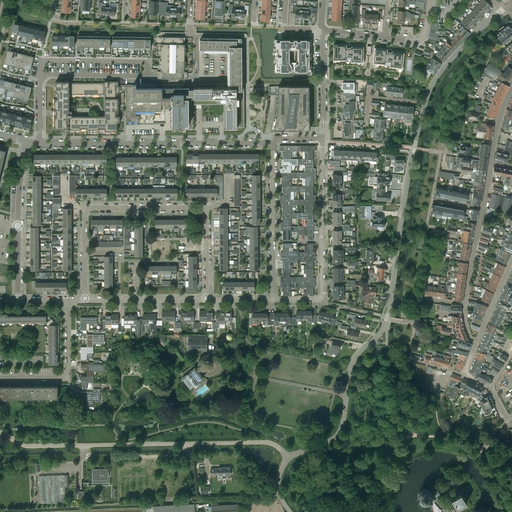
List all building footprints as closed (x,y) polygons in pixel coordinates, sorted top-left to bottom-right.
[(89,11),(90,0),(79,0),(79,7),(83,7),(82,10),(89,11)] [(150,8),(149,15),(157,15),(158,2),(153,1),(152,0),(148,0),(148,8),(150,8)] [(238,9),(238,17),(241,18),(241,19),(244,19),(244,18),(245,15),(248,16),(248,8),(249,0),(244,0),(244,8),(245,8),(245,10),(238,9)] [(482,0),(479,3),(488,12),(490,10),(489,8),(491,6),(484,0),(482,0)] [(223,16),(224,1),(216,1),(215,16),(223,16)] [(101,14),(108,15),(109,7),(105,7),(105,4),(102,4),(103,2),(99,2),(99,10),(102,10),(101,14)] [(109,7),(108,15),(115,15),(115,11),(118,11),(119,3),(115,3),(115,7),(109,7)] [(166,16),(173,16),(173,8),(167,8),(167,3),(164,3),(163,11),(167,11),(166,16)] [(487,13),(488,12),(479,3),(476,7),(484,14),(486,12),(487,13)] [(180,9),(173,8),(173,16),(179,17),(179,13),(183,13),(183,5),(180,4),(180,9)] [(231,17),(238,17),(238,9),(232,9),(232,5),(229,5),(229,12),(232,12),(231,17)] [(295,18),(302,18),(302,10),(296,10),(296,6),(293,6),(292,13),(295,14),(295,18)] [(302,10),(302,18),(308,19),(309,15),(312,15),(312,7),(309,7),(309,11),(302,10)] [(482,16),(484,14),(476,7),(472,11),(481,19),(482,18),(482,16)] [(364,22),(371,23),(371,15),(365,14),(365,10),(362,10),(361,18),(364,18),(364,22)] [(371,15),(371,23),(378,24),(378,19),(381,19),(381,11),(378,11),(378,15),(371,15)] [(480,21),(481,19),(472,11),(468,15),(476,22),(478,20),(480,21)] [(475,24),(476,22),(468,15),(465,19),(474,27),(475,26),(475,24)] [(474,27),(465,19),(461,23),(469,30),(471,28),(473,29),(474,27)] [(14,23),(11,33),(15,34),(14,37),(16,38),(17,35),(20,25),(14,23)] [(511,30),(508,25),(496,35),(504,45),(511,38),(511,30)] [(461,31),(467,37),(470,33),(464,27),(461,31)] [(467,37),(461,31),(459,29),(457,32),(465,39),(467,37)] [(462,42),(465,39),(457,32),(456,32),(455,33),(457,35),(456,36),(462,42)] [(453,34),(451,37),(453,39),(460,45),(462,42),(456,36),(453,34)] [(183,37),(161,37),(161,41),(163,41),(163,44),(161,44),(161,71),(158,71),(158,79),(187,79),(187,72),(184,72),(185,44),(183,44),(183,37)] [(457,48),(460,45),(453,39),(451,37),(450,37),(449,38),(452,40),(450,42),(450,43),(457,48)] [(155,85),(124,85),(124,86),(126,86),(126,122),(139,122),(139,116),(136,116),(136,111),(161,111),(161,106),(164,106),(164,107),(169,107),(169,105),(172,105),(172,129),(185,129),(185,125),(189,125),(189,102),(191,102),(191,104),(196,104),(196,108),(197,108),(198,107),(199,107),(200,107),(201,108),(201,104),(224,104),(224,127),(226,127),(226,128),(237,128),(237,127),(244,127),(244,61),(242,61),(242,60),(240,60),(240,58),(242,58),(242,52),(241,52),(241,48),(242,48),(242,38),(239,38),(239,40),(237,40),(237,38),(232,38),(232,40),(229,40),(229,38),(224,38),(224,40),(222,40),(222,38),(217,38),(217,39),(214,39),(214,38),(209,38),(209,39),(207,39),(207,38),(202,38),(202,40),(200,40),(199,50),(231,51),(231,53),(229,53),(229,60),(227,60),(227,84),(198,84),(198,89),(189,89),(189,88),(183,88),(183,84),(161,84),(161,88),(155,88),(155,85)] [(290,40),(276,40),(276,72),(311,72),(311,67),(314,67),(314,66),(309,67),(309,64),(314,64),(314,63),(309,63),(309,48),(311,48),(311,40),(297,40),(294,40),(294,41),(290,41),(290,40)] [(453,52),(457,48),(450,43),(450,42),(448,41),(445,44),(445,45),(447,46),(453,52)] [(492,42),(488,47),(498,56),(502,52),(492,42)] [(404,51),(387,49),(375,48),(374,48),(371,45),(346,45),(333,44),(333,59),(333,62),(350,62),(360,63),(363,63),(372,65),(389,67),(399,68),(402,69),(402,67),(404,53),(404,51)] [(445,45),(442,48),(447,52),(450,55),(453,52),(447,46),(445,45)] [(6,55),(5,57),(11,58),(13,52),(14,49),(12,48),(11,51),(7,50),(6,55)] [(442,48),(439,52),(447,59),(450,55),(447,52),(442,48)] [(505,63),(509,59),(510,58),(511,57),(511,56),(509,54),(504,49),(502,52),(498,56),(505,63)] [(447,59),(439,52),(436,55),(444,62),(447,59)] [(435,75),(442,64),(432,58),(424,72),(424,73),(427,75),(428,75),(430,72),(435,75)] [(501,83),(509,87),(511,82),(511,70),(508,67),(502,73),(500,72),(501,70),(488,63),(486,68),(479,64),(476,68),(483,72),(495,79),(501,83)] [(344,89),(344,92),(355,92),(355,89),(354,88),(354,83),(353,83),(353,79),(345,79),(345,83),(342,83),(342,89),(344,89)] [(118,116),(118,92),(119,92),(119,86),(124,86),(124,85),(119,85),(119,81),(105,81),(105,83),(69,83),(69,81),(56,81),(56,98),(54,98),(54,128),(63,128),(63,131),(70,131),(70,129),(105,129),(105,131),(118,131),(118,122),(120,122),(120,116),(118,116)] [(501,83),(499,87),(506,91),(509,87),(501,83)] [(268,86),(268,95),(271,95),(272,95),(274,95),(276,95),(276,104),(271,130),(301,130),(301,128),(302,127),(309,127),(309,86),(268,86)] [(386,95),(401,96),(402,88),(387,86),(386,95)] [(499,87),(496,92),(504,96),(506,92),(506,91),(499,87)] [(342,95),(342,102),(354,102),(354,101),(354,96),(355,96),(355,92),(344,92),(344,95),(342,95)] [(496,93),(494,96),(502,100),(504,97),(504,96),(496,92),(496,93)] [(493,98),(492,100),(491,102),(491,104),(499,107),(499,106),(500,104),(501,101),(502,100),(494,96),(493,98)] [(344,108),(344,111),(355,111),(358,111),(358,107),(356,107),(356,101),(354,101),(354,102),(342,102),(342,108),(344,108)] [(384,116),(391,117),(392,104),(385,104),(384,116)] [(400,105),(392,104),(391,117),(398,118),(400,105)] [(497,112),(499,107),(491,104),(490,106),(489,109),(497,112)] [(413,107),(400,105),(398,118),(405,118),(405,121),(410,122),(411,119),(413,107)] [(3,111),(0,121),(5,123),(8,113),(9,110),(7,109),(6,112),(3,111)] [(487,115),(491,116),(495,118),(497,112),(489,109),(487,115)] [(8,113),(5,123),(10,124),(13,114),(13,111),(12,111),(11,113),(8,113)] [(355,115),(355,111),(344,111),(344,113),(342,113),(342,120),(354,120),(354,115),(355,115)] [(13,114),(10,124),(15,125),(18,115),(18,112),(17,112),(16,115),(13,114)] [(478,120),(480,114),(470,112),(468,118),(478,120)] [(18,115),(15,125),(20,126),(23,116),(23,113),(21,113),(21,116),(18,115)] [(23,116),(20,126),(25,128),(28,118),(28,115),(26,114),(26,117),(23,116)] [(28,118),(25,128),(30,129),(33,116),(31,115),(31,118),(28,118)] [(511,117),(504,115),(501,127),(510,130),(511,127),(510,126),(511,119),(511,118),(511,117)] [(375,118),(374,129),(384,130),(385,119),(375,118)] [(344,126),(343,129),(355,129),(355,126),(354,125),(354,120),(342,120),(342,126),(344,126)] [(476,137),(486,138),(491,139),(494,126),(488,125),(489,123),(486,122),(485,125),(477,124),(476,137)] [(355,133),(355,129),(343,129),(343,132),(342,132),(342,139),(353,139),(353,133),(355,133)] [(383,143),(385,143),(386,138),(383,138),(384,130),(374,129),(373,139),(383,140),(383,143)] [(496,151),(503,153),(504,151),(511,154),(511,143),(506,141),(505,146),(497,145),(496,151)] [(484,145),(481,144),(479,156),(480,156),(480,157),(488,158),(490,145),(484,144),(484,145)] [(291,152),(298,152),(298,146),(280,146),(280,151),(282,151),(282,160),(291,160),(291,152)] [(305,152),(305,159),(313,159),(313,150),(315,150),(315,146),(298,146),(298,152),(305,152)] [(459,152),(463,153),(463,154),(468,155),(469,147),(460,146),(459,152)] [(508,155),(503,153),(496,151),(494,159),(506,162),(508,155)] [(461,167),(470,168),(471,159),(457,157),(456,166),(461,167)] [(480,158),(479,161),(478,169),(486,170),(486,167),(487,162),(487,160),(488,158),(480,157),(480,158)] [(298,159),(291,160),(282,160),(282,169),(280,169),(280,173),(291,173),(291,165),(298,165),(298,159)] [(305,165),(305,173),(315,173),(315,168),(313,168),(313,159),(305,159),(298,159),(298,165),(305,165)] [(403,160),(394,160),(394,171),(402,171),(402,168),(403,168),(403,166),(403,160)] [(334,166),(333,170),(339,170),(339,167),(339,166),(339,162),(336,161),(329,161),(330,165),(333,165),(334,166)] [(471,172),(472,172),(471,175),(485,177),(486,173),(485,173),(486,170),(478,169),(474,168),(470,168),(461,167),(461,171),(471,172)] [(500,168),(494,167),(492,177),(495,178),(495,180),(498,180),(499,175),(500,168)] [(511,173),(511,170),(500,168),(499,175),(504,176),(502,184),(510,186),(511,178),(511,173)] [(341,182),(341,181),(344,181),(344,175),(347,175),(347,172),(338,172),(338,175),(332,175),(332,182),(341,182)] [(298,173),(291,173),(280,173),(280,177),(282,177),(282,186),(291,186),(291,178),(298,178),(298,173)] [(305,173),(298,173),(298,178),(305,178),(305,186),(313,186),(313,177),(315,177),(315,173),(305,173)] [(470,181),(471,181),(473,182),(484,183),(485,177),(471,175),(470,181)] [(377,184),(377,189),(385,189),(385,184),(389,184),(390,177),(377,177),(375,177),(374,184),(377,184)] [(338,188),(338,191),(342,191),(347,191),(347,188),(344,188),(344,183),(343,182),(341,182),(332,182),(332,188),(338,188)] [(474,189),(473,193),(476,193),(475,194),(482,195),(483,189),(476,188),(477,186),(473,185),(473,187),(472,187),(472,188),(472,189),(474,189)] [(291,192),(298,192),(298,186),(291,186),(282,186),(282,195),(280,195),(280,200),(291,200),(291,192)] [(313,186),(305,186),(298,186),(298,192),(305,192),(305,200),(316,200),(316,195),(313,195),(313,186)] [(385,194),(385,189),(377,189),(374,188),(374,192),(377,192),(376,201),(388,201),(389,194),(385,194)] [(333,194),(333,200),(341,200),(344,200),(344,194),(349,194),(349,191),(347,191),(342,191),(338,191),(338,194),(333,194)] [(473,193),(471,204),(480,205),(481,197),(482,195),(475,194),(476,193),(473,193)] [(511,199),(511,198),(492,193),(492,194),(491,200),(490,200),(491,201),(490,206),(489,206),(489,207),(509,212),(511,199)] [(291,205),(298,205),(298,200),(291,200),(280,200),(280,204),(282,204),(282,213),(291,213),(291,205)] [(305,205),(305,213),(313,213),(313,204),(316,204),(316,200),(305,200),(298,200),(298,205),(305,205)] [(371,206),(361,206),(361,218),(371,218),(370,226),(372,226),(378,226),(378,229),(383,229),(383,226),(384,226),(384,225),(384,224),(385,222),(384,221),(383,221),(383,216),(374,216),(375,212),(371,212),(371,206)] [(479,210),(472,209),(470,219),(476,221),(479,210)] [(291,219),(298,219),(298,213),(291,213),(282,213),(282,222),(280,222),(280,227),(291,227),(291,219)] [(305,213),(298,213),(298,219),(305,219),(305,227),(307,227),(313,227),(316,227),(316,222),(313,222),(313,213),(305,213)] [(460,226),(459,230),(474,232),(475,224),(468,222),(467,227),(464,226),(463,227),(460,226)] [(482,231),(491,235),(493,228),(483,225),(482,231)] [(301,227),(291,227),(280,227),(280,231),(282,231),(282,240),(291,240),(291,232),(298,232),(298,235),(301,235),(301,227)] [(459,230),(448,228),(447,232),(456,234),(457,232),(462,232),(461,240),(458,239),(458,241),(471,243),(474,232),(459,230)] [(481,233),(480,237),(488,240),(490,236),(491,236),(491,235),(482,231),(481,233)] [(506,237),(502,236),(501,239),(501,240),(511,243),(511,234),(508,233),(506,237)] [(503,245),(511,248),(511,243),(501,240),(500,244),(503,245)] [(489,246),(487,245),(479,242),(477,251),(480,252),(486,254),(488,250),(489,246)] [(298,257),(298,252),(298,251),(290,251),(290,248),(292,248),(292,243),(283,243),(283,252),(281,252),(281,257),(298,257)] [(298,252),(298,257),(315,256),(315,252),(313,252),(313,243),(307,243),(307,246),(304,246),(305,252),(298,252)] [(500,249),(500,250),(511,254),(511,251),(511,248),(503,245),(501,249),(500,249)] [(378,251),(370,250),(369,260),(377,260),(378,251)] [(500,250),(495,260),(499,261),(500,262),(504,263),(506,264),(509,259),(511,254),(500,250)] [(304,265),(304,270),(313,269),(313,261),(315,261),(315,256),(298,257),(298,262),(306,262),(306,265),(304,265)] [(290,262),(298,262),(298,257),(281,257),(281,261),(282,261),(282,270),(292,270),(292,265),(290,265),(290,262)] [(495,268),(503,272),(504,268),(503,268),(504,267),(505,267),(497,263),(495,268)] [(493,273),(501,277),(501,276),(500,276),(501,274),(502,275),(503,272),(495,268),(494,270),(493,273)] [(306,277),(298,277),(298,283),(315,282),(315,278),(313,278),(313,269),(304,270),(304,274),(306,274),(306,277)] [(292,274),(292,270),(282,270),(283,278),(281,278),(281,283),(298,283),(298,277),(290,277),(290,274),(292,274)] [(370,275),(377,275),(376,279),(385,280),(385,279),(386,280),(386,277),(385,277),(385,274),(377,273),(373,273),(370,273),(370,272),(366,271),(365,275),(365,283),(370,284),(370,275)] [(500,277),(501,277),(493,273),(491,278),(499,282),(500,278),(499,278),(500,277)] [(491,278),(488,283),(496,287),(497,286),(496,286),(496,285),(497,285),(499,282),(491,278)] [(32,289),(35,289),(35,290),(42,290),(42,282),(36,282),(36,281),(32,281),(32,289)] [(197,281),(188,281),(188,287),(186,287),(186,291),(195,291),(195,287),(197,287),(197,281)] [(230,290),(229,282),(220,282),(220,288),(223,288),(223,290),(230,290)] [(315,287),(315,282),(298,283),(298,288),(306,288),(306,291),(304,291),(304,296),(313,296),(313,287),(315,287)] [(298,283),(281,283),(281,287),(283,287),(283,296),(292,296),(292,291),(290,291),(290,288),(298,288),(298,283)] [(496,287),(488,283),(486,288),(494,292),(496,288),(495,288),(495,287),(496,287)] [(511,304),(511,302),(511,285),(507,283),(504,289),(503,291),(503,292),(500,299),(511,305),(511,304)] [(376,288),(363,286),(362,294),(365,295),(365,302),(371,303),(372,296),(375,297),(376,288)] [(492,297),(493,293),(486,290),(483,295),(491,298),(492,298),(491,297),(491,296),(492,297)] [(491,298),(483,295),(481,300),(489,303),(490,300),(490,299),(491,299),(491,298)] [(509,310),(511,305),(500,299),(497,305),(507,309),(506,309),(509,310)] [(476,302),(469,301),(468,301),(467,304),(473,305),(475,305),(473,312),(477,314),(477,312),(484,315),(488,307),(482,304),(482,305),(476,302)] [(505,313),(506,309),(507,309),(497,305),(495,311),(504,315),(510,317),(511,318),(511,314),(511,315),(508,313),(508,314),(506,313),(506,314),(505,313)] [(482,320),(484,315),(477,312),(477,314),(473,312),(472,314),(469,313),(470,311),(467,310),(467,316),(473,317),(482,320)] [(225,321),(225,311),(218,311),(218,312),(215,312),(215,322),(215,328),(218,328),(218,324),(225,324),(225,321)] [(231,328),(232,328),(232,331),(235,331),(235,322),(232,322),(232,321),(231,321),(231,311),(225,311),(225,321),(229,321),(229,325),(231,325),(231,328)] [(296,317),(293,317),(293,325),(296,325),(296,322),(301,322),(301,319),(304,319),(304,311),(297,311),(297,312),(296,312),(296,317)] [(312,323),(314,323),(315,315),(312,315),(312,312),(310,312),(310,311),(304,311),(304,319),(307,319),(307,322),(311,321),(312,323)] [(317,321),(322,322),(322,324),(325,324),(325,320),(327,313),(320,311),(320,313),(319,313),(318,315),(315,315),(314,323),(317,323),(317,321)] [(501,321),(504,315),(495,311),(492,317),(501,321)] [(45,314),(38,314),(0,314),(0,322),(46,323),(48,325),(49,364),(57,364),(57,326),(59,326),(59,322),(55,322),(53,320),(55,319),(52,316),(51,318),(49,317),(49,315),(46,315),(46,312),(45,312),(45,314)] [(257,321),(260,321),(260,313),(253,313),(253,315),(252,315),(252,317),(249,317),(249,325),(252,325),(252,324),(257,324),(257,321)] [(266,313),(260,313),(260,321),(263,321),(263,324),(268,324),(268,325),(271,325),(271,315),(266,315),(266,313)] [(279,325),(282,325),(282,321),(282,313),(275,313),(275,315),(271,315),(271,325),(274,325),(274,324),(279,324),(279,325)] [(290,325),(293,325),(293,317),(290,317),(290,315),(288,315),(288,313),(282,313),(282,321),(282,325),(285,325),(285,324),(290,324),(290,325)] [(325,320),(328,321),(327,324),(332,324),(332,326),(335,327),(337,319),(334,318),(334,316),(333,316),(333,314),(327,313),(325,320)] [(458,316),(449,316),(449,323),(450,323),(451,323),(463,322),(461,314),(458,313),(457,313),(458,316)] [(354,319),(355,316),(348,314),(348,317),(352,318),(350,328),(355,329),(356,326),(365,328),(366,321),(354,319)] [(482,321),(482,320),(473,317),(467,316),(467,319),(468,319),(472,320),(471,321),(467,321),(468,323),(471,323),(471,322),(480,325),(481,321),(481,320),(482,321)] [(89,323),(89,324),(96,324),(96,317),(80,317),(80,330),(87,330),(87,323),(89,323)] [(499,327),(501,321),(492,317),(489,323),(499,327)] [(471,322),(471,323),(470,326),(471,327),(471,328),(470,329),(472,330),(472,331),(476,333),(477,330),(478,330),(478,331),(478,330),(478,329),(479,330),(480,325),(471,322)] [(486,331),(495,335),(498,328),(489,324),(486,331)] [(442,327),(440,333),(449,335),(450,329),(442,327)] [(464,329),(452,328),(456,338),(468,341),(469,341),(464,329)] [(347,330),(346,337),(357,339),(358,333),(347,330)] [(495,335),(486,331),(483,337),(492,341),(495,335)] [(87,336),(87,347),(93,347),(93,339),(96,339),(96,341),(99,341),(99,335),(87,334),(87,333),(80,333),(80,336),(87,336)] [(207,337),(188,337),(188,350),(206,350),(206,347),(207,347),(207,340),(207,337)] [(480,344),(487,347),(489,348),(492,341),(483,337),(480,344)] [(338,355),(339,349),(340,349),(341,343),(331,340),(328,353),(338,355)] [(458,340),(456,346),(469,350),(471,344),(458,340)] [(486,352),(487,347),(480,344),(477,351),(483,354),(484,353),(485,354),(485,353),(490,355),(491,353),(488,351),(488,353),(486,352)] [(467,356),(469,350),(456,346),(455,351),(452,350),(451,351),(452,352),(467,356)] [(93,347),(87,347),(80,347),(80,359),(87,359),(87,352),(89,352),(89,353),(93,353),(93,348),(93,347)] [(493,357),(490,356),(490,355),(485,353),(485,354),(484,353),(483,354),(477,351),(475,358),(483,361),(485,357),(489,359),(489,358),(492,360),(490,364),(492,366),(500,370),(500,369),(501,366),(502,366),(504,363),(496,358),(493,357)] [(467,356),(452,352),(451,353),(452,353),(451,354),(452,356),(454,356),(454,354),(459,356),(458,358),(466,360),(467,356)] [(504,363),(508,358),(503,354),(499,352),(498,355),(498,356),(496,358),(504,363)] [(432,363),(436,365),(442,366),(445,356),(445,355),(435,353),(434,355),(434,358),(431,357),(425,355),(424,361),(429,363),(430,358),(433,360),(432,363)] [(450,357),(445,355),(445,356),(442,366),(448,368),(449,363),(451,363),(452,360),(449,360),(450,357)] [(475,358),(472,364),(480,368),(483,361),(475,358)] [(465,364),(457,361),(456,365),(454,364),(453,367),(457,368),(463,370),(465,364)] [(87,377),(93,377),(93,369),(96,369),(96,370),(96,373),(99,373),(99,370),(99,364),(87,364),(87,363),(80,362),(80,366),(86,366),(87,374),(87,377)] [(473,375),(477,378),(480,374),(479,374),(482,369),(480,368),(472,364),(469,372),(473,375)] [(195,386),(199,383),(198,382),(203,378),(194,368),(191,365),(185,370),(188,373),(181,378),(190,389),(194,385),(195,386)] [(500,370),(492,366),(490,371),(491,372),(496,374),(500,370)] [(460,377),(452,374),(447,385),(453,387),(448,396),(454,399),(460,389),(456,386),(458,382),(460,377)] [(480,374),(477,378),(478,379),(489,385),(493,379),(484,375),(484,376),(481,374),(480,374)] [(93,377),(87,377),(80,377),(80,389),(87,389),(87,381),(89,382),(89,383),(93,383),(93,382),(93,377)] [(463,389),(461,392),(466,394),(471,382),(464,379),(463,378),(463,379),(459,387),(463,389)] [(475,384),(471,382),(466,394),(469,395),(469,394),(472,396),(474,390),(472,390),(475,384)] [(474,390),(472,396),(476,398),(479,395),(481,396),(484,391),(482,390),(483,388),(475,384),(472,390),(474,390)] [(11,387),(0,386),(0,398),(11,398),(11,387)] [(26,387),(11,387),(11,398),(26,398),(26,387)] [(42,387),(26,387),(26,398),(42,398),(42,387)] [(42,387),(42,398),(58,398),(58,387),(42,387)] [(99,401),(99,392),(93,392),(81,392),(81,395),(87,395),(87,406),(93,406),(93,400),(96,400),(96,402),(99,401)] [(491,400),(489,396),(484,398),(481,396),(479,395),(476,398),(476,400),(479,402),(481,406),(488,403),(488,402),(491,400)] [(484,411),(494,407),(491,400),(488,402),(488,403),(481,406),(484,411)] [(176,501),(174,464),(161,465),(163,501),(176,501)] [(230,469),(230,467),(218,468),(218,469),(210,469),(210,475),(219,475),(219,476),(222,476),(222,478),(226,478),(226,475),(230,475),(230,473),(231,473),(231,469),(230,469)] [(157,498),(156,475),(159,475),(159,470),(136,471),(136,468),(117,469),(118,499),(157,498)] [(108,469),(105,469),(92,469),(92,480),(98,480),(98,483),(101,483),(101,480),(105,480),(108,480),(108,477),(109,477),(109,472),(108,472),(108,469)] [(68,475),(65,475),(39,476),(40,503),(66,502),(65,487),(68,487),(68,475)] [(452,484),(455,485),(458,484),(459,481),(457,478),(454,477),(451,479),(450,482),(452,484)] [(422,503),(424,504),(427,504),(429,503),(430,502),(431,501),(431,500),(432,498),(432,496),(432,494),(431,492),(429,491),(427,490),(425,490),(422,490),(421,492),(419,493),(418,495),(418,498),(419,500),(420,502),(422,503)] [(453,498),(451,499),(457,509),(467,504),(461,494),(459,491),(457,493),(457,491),(453,494),(454,495),(451,496),(453,498)]
